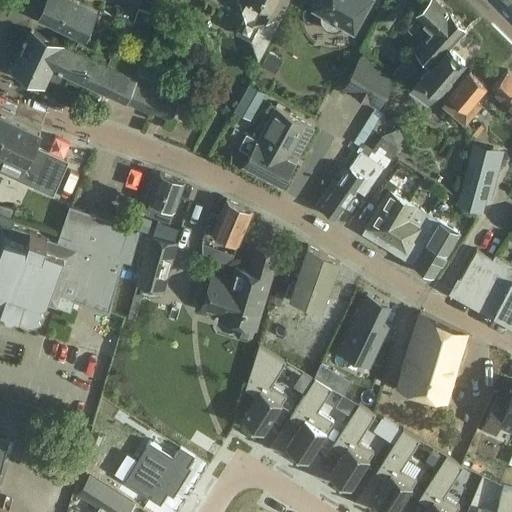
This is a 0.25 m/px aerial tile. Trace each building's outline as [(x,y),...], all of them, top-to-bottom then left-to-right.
[(46,0),(39,17),(58,25),(85,37),(97,10),(77,0),(46,0)] [(239,0),(258,61),(290,0),(239,0)] [(345,23),(357,29),(367,12),(363,10),(368,0),(313,0),(312,3),(322,9),(320,13),(320,17),(320,19),(323,25),(328,29),(334,30),(339,29),(343,25),(345,23)] [(431,65),(449,47),(466,29),(435,0),(430,0),(416,15),(433,32),(416,50),(431,64),(431,65)] [(511,0),(502,0),(511,9),(511,0)] [(112,8),(111,12),(114,16),(118,17),(121,14),(122,10),(120,6),(116,5),(112,8)] [(31,29),(12,69),(25,75),(45,84),(48,77),(60,82),(64,72),(89,83),(102,89),(152,111),(153,108),(170,115),(178,97),(183,87),(164,78),(164,79),(160,89),(135,77),(134,77),(107,64),(75,50),(67,46),(49,37),(31,29)] [(465,61),(449,47),(431,65),(431,64),(422,73),(421,75),(423,77),(412,88),(427,102),(465,61)] [(269,51),(261,65),(276,73),(284,59),(269,51)] [(360,54),(342,87),(379,108),(397,75),(360,54)] [(410,86),(421,75),(422,73),(407,58),(393,71),(401,77),(401,78),(410,86)] [(470,70),(457,85),(441,103),(465,124),(483,103),(476,97),(487,85),(470,70)] [(511,75),(507,71),(493,85),(492,86),(511,105),(511,75)] [(197,74),(185,80),(192,94),(204,88),(197,74)] [(250,83),(239,102),(256,111),(266,92),(250,83)] [(246,133),(238,148),(250,154),(244,164),(282,185),(291,167),(313,128),(276,107),(258,139),(246,133)] [(232,115),(228,122),(235,126),(239,119),(232,115)] [(22,175),(37,181),(34,186),(53,195),(69,160),(36,146),(41,135),(0,116),(0,155),(25,167),(22,175)] [(397,145),(405,138),(400,128),(382,135),(397,145)] [(374,130),(367,139),(372,142),(378,134),(374,130)] [(361,150),(333,191),(321,207),(335,217),(356,188),(365,194),(397,147),(382,136),(373,149),(363,142),(359,149),(361,150)] [(499,148),(474,142),(458,203),(482,209),(499,148)] [(185,181),(160,172),(150,200),(151,201),(146,213),(169,221),(174,209),(175,209),(185,181)] [(456,195),(443,187),(433,202),(446,210),(456,195)] [(362,232),(388,247),(414,204),(389,188),(362,232)] [(227,199),(218,217),(212,232),(238,244),(253,210),(227,199)] [(439,219),(416,206),(414,204),(388,247),(407,259),(410,253),(415,256),(430,232),(431,232),(439,219)] [(71,206),(59,241),(64,243),(64,244),(94,254),(84,283),(82,282),(77,299),(108,310),(109,307),(122,259),(130,261),(137,231),(129,229),(130,226),(71,206)] [(0,311),(4,313),(6,317),(12,319),(16,317),(34,324),(41,320),(38,315),(44,312),(41,307),(47,304),(47,302),(70,310),(74,299),(77,299),(82,282),(84,283),(94,254),(64,244),(64,243),(59,241),(11,225),(14,218),(10,217),(0,213),(0,311)] [(141,216),(136,229),(148,233),(152,220),(141,216)] [(434,275),(444,258),(460,232),(439,219),(431,232),(430,232),(415,256),(417,257),(414,262),(413,263),(434,275)] [(137,284),(128,316),(134,318),(143,285),(164,291),(179,241),(149,233),(135,283),(137,284)] [(285,292),(285,295),(321,308),(326,294),(337,298),(340,291),(342,284),(337,282),(338,278),(334,276),(339,263),(339,261),(308,245),(304,252),(294,249),(288,268),(285,277),(290,279),(285,292)] [(201,310),(221,316),(220,317),(237,322),(235,330),(238,337),(247,339),(253,336),(255,328),(278,253),(256,247),(248,271),(236,267),(232,280),(212,274),(201,310)] [(453,291),(488,310),(508,274),(509,275),(511,269),(511,263),(495,254),(493,257),(477,248),(453,291)] [(505,320),(511,306),(511,276),(509,275),(508,274),(488,310),(505,320)] [(367,292),(339,352),(369,365),(388,325),(381,322),(390,303),(367,292)] [(467,333),(420,311),(398,385),(447,399),(467,333)] [(257,395),(242,419),(263,432),(287,395),(271,385),(286,361),(259,344),(245,388),(257,395)] [(325,383),(334,370),(321,363),(314,376),(325,383)] [(374,367),(367,400),(379,402),(385,369),(374,367)] [(302,424),(287,447),(308,460),(334,419),(318,409),(332,387),(315,377),(290,416),(302,424)] [(495,397),(481,428),(496,435),(500,425),(511,430),(511,390),(507,402),(495,397)] [(345,451),(330,474),(351,488),(374,451),(359,441),(376,413),(359,402),(333,444),(345,451)] [(79,466),(116,480),(131,441),(93,427),(79,466)] [(387,478),(373,502),(388,511),(395,511),(417,478),(401,468),(420,439),(403,428),(376,471),(387,478)] [(0,435),(0,467),(10,438),(0,435)] [(145,438),(118,479),(156,502),(169,482),(175,486),(188,465),(183,462),(190,451),(176,442),(169,454),(145,438)] [(443,456),(432,449),(425,460),(436,467),(443,456)] [(430,506),(426,511),(455,511),(460,505),(444,495),(463,465),(446,454),(419,498),(430,506)] [(96,511),(135,511),(139,507),(91,475),(80,490),(81,491),(101,504),(96,511)] [(491,511),(478,509),(477,511),(511,511),(511,486),(503,485),(496,511),(491,511)]
